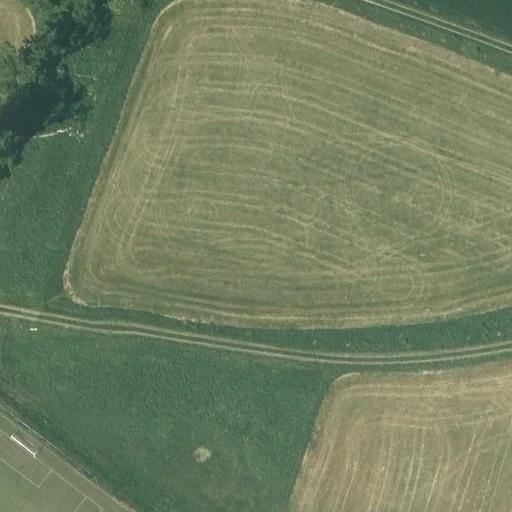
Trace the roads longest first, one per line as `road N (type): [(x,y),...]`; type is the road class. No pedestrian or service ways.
road 1 (track): [(511,351),(413,364),(325,361),(0,307)]
road 2 (track): [(343,0),(511,57)]
